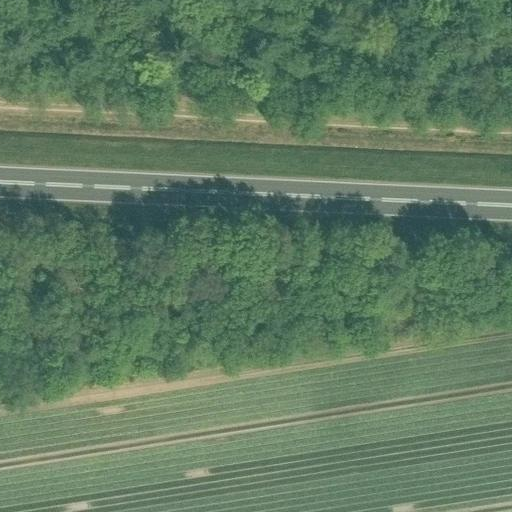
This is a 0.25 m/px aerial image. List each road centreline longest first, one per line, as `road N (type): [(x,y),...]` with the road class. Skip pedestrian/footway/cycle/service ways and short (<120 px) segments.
road 1 (track): [(511,134),(0,107)]
road 2 (trunk): [(511,206),(0,183)]
